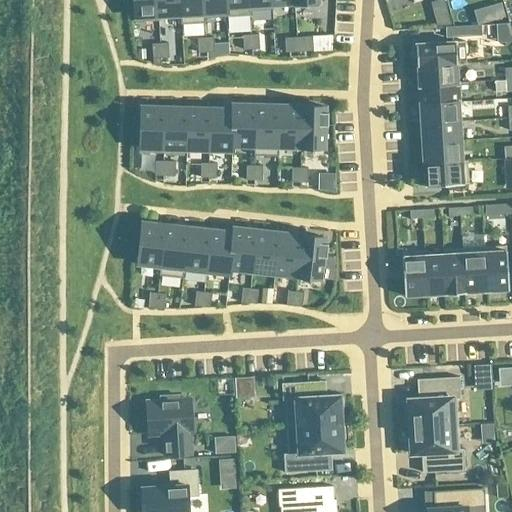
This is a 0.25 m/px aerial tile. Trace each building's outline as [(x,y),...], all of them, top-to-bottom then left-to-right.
[(158,16),(156,0),(132,0),(134,17),(158,16)] [(180,15),(179,0),(156,0),(158,16),(179,15),(180,15)] [(203,13),(202,0),(179,0),(180,15),(179,15),(180,24),(205,23),(204,18),(203,18),(203,13)] [(202,0),(203,13),(227,12),(227,7),(226,7),(225,0),(202,0)] [(500,3),(489,6),(493,20),(504,17),(500,3)] [(481,36),(480,25),(445,27),(445,38),(481,36)] [(250,37),(242,38),(243,50),(251,49),(250,37)] [(251,49),(259,49),(258,37),(250,37),(251,49)] [(297,52),(305,51),(304,39),(296,40),(297,52)] [(205,40),(197,41),(197,53),(205,52),(205,40)] [(205,52),(213,52),(213,40),(205,40),(205,52)] [(296,40),(288,40),(289,52),(297,52),(296,40)] [(466,63),(464,41),(416,44),(417,66),(466,63)] [(160,58),(168,57),(167,45),(159,46),(160,58)] [(159,46),(151,46),(152,58),(160,58),(159,46)] [(417,66),(418,85),(457,83),(456,65),(466,64),(466,63),(417,66)] [(457,83),(418,85),(419,104),(458,102),(457,83)] [(458,102),(419,104),(420,124),(459,121),(458,102)] [(254,146),(255,105),(231,104),(231,109),(232,109),(231,145),(232,145),(254,146)] [(277,147),(278,106),(255,105),(254,146),(253,146),(253,156),(277,156),(278,147),(277,147)] [(300,147),(301,106),(278,106),(277,147),(300,147)] [(301,106),(300,147),(324,148),(324,125),(327,125),(327,112),(324,112),(325,107),(301,106)] [(163,148),(164,108),(140,107),(139,148),(163,148)] [(186,149),(187,108),(164,108),(163,148),(186,149)] [(187,108),(186,149),(208,150),(209,109),(187,108)] [(209,109),(208,150),(232,150),(232,145),(231,145),(232,109),(231,109),(209,109)] [(421,143),(461,140),(459,121),(420,124),(421,143)] [(421,143),(422,164),(467,162),(467,161),(462,161),(462,158),(461,140),(421,143)] [(511,158),(511,145),(503,146),(504,159),(511,158)] [(503,172),(511,171),(511,158),(502,160),(503,172)] [(467,162),(422,164),(423,186),(468,184),(467,162)] [(162,163),(154,163),(154,175),(162,175),(162,163)] [(162,175),(170,176),(170,164),(162,163),(162,175)] [(208,166),(200,165),(200,177),(208,178),(208,166)] [(208,178),(216,178),(216,166),(208,166),(208,178)] [(254,168),(246,168),(245,180),(253,180),(254,168)] [(253,180),(261,180),(262,168),(254,168),(253,180)] [(299,170),(291,170),(291,182),(299,182),(299,170)] [(299,182),(307,183),(307,170),(299,170),(299,182)] [(497,205),(498,213),(511,213),(510,204),(497,205)] [(459,207),(447,208),(448,216),(460,215),(459,207)] [(459,207),(460,215),(472,215),(471,207),(459,207)] [(421,210),(421,218),(433,217),(433,209),(421,210)] [(421,218),(421,210),(409,210),(409,218),(421,218)] [(160,266),(165,225),(141,223),(137,263),(159,266),(160,266)] [(183,268),(187,228),(165,225),(160,266),(159,266),(158,275),(183,278),(184,269),(183,268)] [(206,271),(210,230),(187,228),(183,268),(184,269),(206,271)] [(251,271),(256,230),(232,228),(232,233),(233,233),(229,269),(230,269),(251,271)] [(210,230),(206,271),(229,273),(230,269),(229,269),(233,233),(232,233),(210,230)] [(274,274),(279,233),(256,230),(251,271),(274,274)] [(279,233),(274,274),(297,276),(301,235),(279,233)] [(301,235),(297,276),(320,279),(323,256),(326,257),(327,243),(324,243),(325,238),(301,235)] [(486,291),(508,290),(505,245),(483,247),(486,291)] [(486,291),(483,247),(462,248),(464,293),(486,291)] [(464,293),(462,248),(443,249),(445,294),(464,293)] [(423,250),(426,295),(445,294),(443,249),(442,249),(442,254),(432,255),(425,255),(424,250),(423,250)] [(426,295),(423,250),(402,252),(404,296),(426,295)] [(250,286),(242,286),(240,297),(248,298),(250,286)] [(248,298),(256,299),(258,287),(250,286),(248,298)] [(295,289),(287,288),(286,300),(294,300),(295,289)] [(203,290),(196,289),(194,301),(202,302),(203,290)] [(294,300),(302,301),(303,289),(295,289),(294,300)] [(202,302),(210,303),(211,291),(203,290),(202,302)] [(157,292),(149,291),(148,303),(156,303),(157,292)] [(156,303),(164,304),(165,292),(157,292),(156,303)] [(511,382),(511,368),(499,369),(499,383),(511,382)] [(460,398),(459,377),(421,379),(422,399),(407,399),(407,406),(403,406),(404,424),(408,424),(409,427),(453,425),(452,399),(460,398)] [(312,397),(311,382),(281,383),(282,402),(285,402),(286,426),(340,424),(340,413),(343,411),(342,400),(339,398),(339,396),(312,397)] [(160,401),(146,402),(148,434),(163,433),(164,456),(190,454),(189,432),(191,432),(189,400),(178,400),(177,395),(159,396),(160,401)] [(340,425),(340,424),(286,426),(287,453),(283,454),(284,473),(317,471),(317,457),(320,453),(342,452),(341,440),(344,438),(343,427),(340,425)] [(455,449),(453,425),(409,427),(409,431),(405,432),(406,449),(410,449),(410,454),(425,453),(427,472),(464,470),(463,448),(455,449)] [(234,436),(213,437),(214,454),(235,453),(234,436)] [(141,493),(137,493),(138,511),(142,510),(141,511),(187,511),(187,496),(197,495),(196,470),(169,472),(170,485),(141,487),(141,493)] [(506,483),(495,483),(496,498),(507,498),(506,483)] [(333,499),(332,486),(277,489),(278,507),(279,506),(279,511),(336,511),(335,499),(333,499)] [(434,508),(426,509),(426,511),(466,511),(466,501),(483,500),(483,488),(465,489),(433,491),(434,508)]
